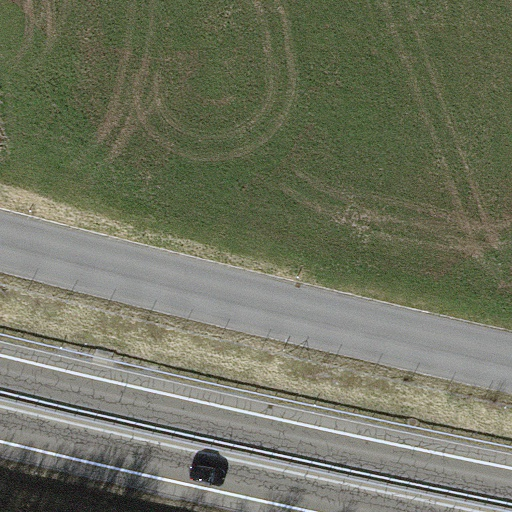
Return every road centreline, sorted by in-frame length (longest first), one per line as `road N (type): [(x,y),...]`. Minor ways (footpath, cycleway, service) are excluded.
road 1 (unclassified): [(0,237),(511,368)]
road 2 (trunk): [(511,486),(0,372)]
road 3 (trunk): [(0,421),(395,511)]
